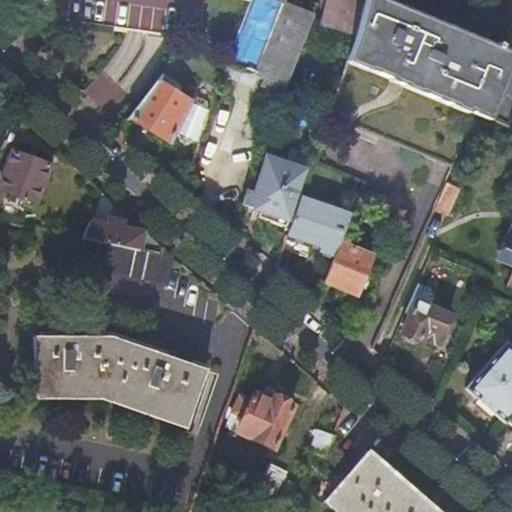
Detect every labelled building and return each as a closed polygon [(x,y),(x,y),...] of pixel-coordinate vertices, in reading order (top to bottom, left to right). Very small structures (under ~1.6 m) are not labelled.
[(107,22),(113,0),(69,0),(63,4),(35,1),(52,20),(96,28),(107,23),(107,22)] [(249,0),(113,0),(107,22),(107,23),(96,28),(176,41),(176,39),(189,41),(189,43),(201,46),(202,43),(231,47),(249,0)] [(225,66),(259,78),(287,6),(273,0),(249,0),(231,47),(225,66)] [(259,86),(279,94),(312,14),(283,1),(283,0),(273,0),(287,6),(259,78),(262,79),(259,86)] [(327,0),(321,25),(355,34),(363,0),(327,0)] [(363,0),(355,34),(347,62),(492,122),(511,70),(511,56),(504,53),(506,49),(501,47),(500,52),(378,0),(363,0)] [(190,105),(156,83),(129,118),(169,143),(174,133),(198,144),(208,113),(205,111),(205,103),(195,99),(190,105)] [(50,166),(12,152),(0,184),(0,190),(16,196),(14,201),(18,203),(20,197),(35,203),(50,166)] [(303,171),(265,157),(252,195),(272,201),(269,207),(289,214),(303,171)] [(443,183),(432,208),(447,215),(458,189),(443,183)] [(337,245),(349,216),(298,199),(285,238),(334,254),(337,245)] [(110,225),(90,221),(82,238),(139,250),(142,232),(124,228),(125,222),(111,219),(110,225)] [(511,225),(504,241),(499,243),(496,251),(497,256),(496,260),(511,267),(511,269),(511,272),(506,286),(504,286),(503,287),(511,290),(511,225)] [(172,256),(162,247),(160,255),(139,250),(82,238),(48,231),(42,256),(165,282),(172,256)] [(337,245),(334,254),(321,283),(354,297),(370,258),(337,245)] [(448,316),(413,301),(399,334),(402,336),(402,337),(403,341),(411,344),(414,343),(415,342),(418,343),(419,341),(435,347),(448,316)] [(111,335),(33,338),(35,392),(101,392),(186,422),(204,370),(111,335)] [(511,350),(503,343),(464,389),(502,422),(507,418),(511,422),(511,350)] [(416,391),(431,403),(445,367),(428,361),(416,391)] [(233,411),(226,408),(222,419),(228,422),(224,429),(271,451),(291,408),(269,398),(268,402),(253,395),(250,403),(239,398),(233,411)] [(308,452),(310,452),(323,456),(333,434),(315,429),(308,452)] [(366,451),(321,501),(323,503),(326,500),(339,511),(433,511),(366,453),(367,452),(366,451)] [(260,469),(251,494),(270,500),(278,476),(260,469)]
